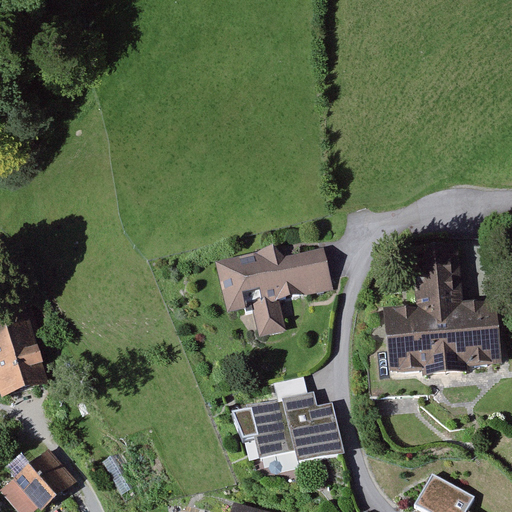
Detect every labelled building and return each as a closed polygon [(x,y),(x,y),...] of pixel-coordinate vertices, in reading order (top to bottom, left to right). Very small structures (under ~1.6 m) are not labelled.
[(47,129),(37,117),(28,123),(38,137),(47,129)] [(309,245),(197,278),(213,333),(325,301),(309,245)] [(364,322),(367,386),(487,379),(483,311),(455,313),(451,254),(409,256),(413,319),(364,322)] [(22,312),(0,317),(0,402),(42,392),(22,312)] [(324,402),(228,417),(238,485),(335,470),(324,402)] [(0,487),(0,505),(5,511),(26,511),(57,486),(33,459),(0,487)]
